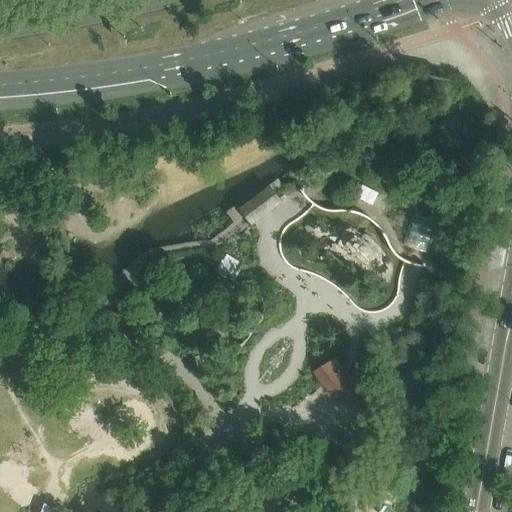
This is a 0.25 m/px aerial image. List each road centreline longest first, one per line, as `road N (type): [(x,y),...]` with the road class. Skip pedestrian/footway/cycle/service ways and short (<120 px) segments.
road 1 (primary): [(0,85),(186,61),(380,8)]
road 2 (tertiary): [(477,511),(511,321)]
road 3 (primary): [(144,0),(0,28)]
